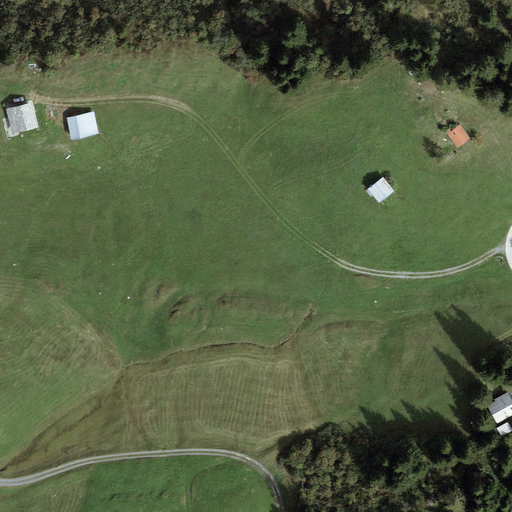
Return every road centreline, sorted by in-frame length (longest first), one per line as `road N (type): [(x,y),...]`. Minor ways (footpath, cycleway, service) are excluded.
road 1 (track): [(283,511),(255,465),(206,452),(0,485)]
road 2 (unknown): [(510,244),(441,270),(404,273),(342,264),(293,228)]
